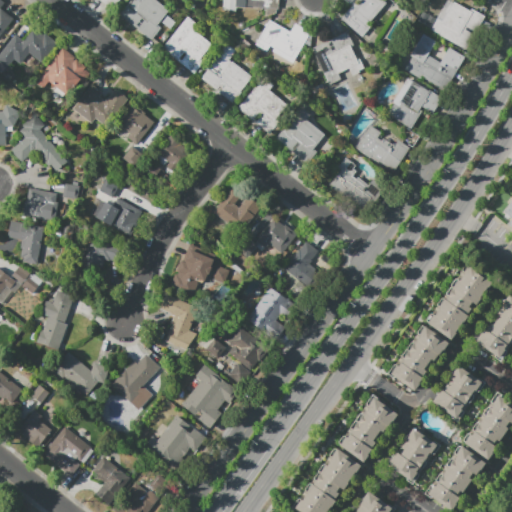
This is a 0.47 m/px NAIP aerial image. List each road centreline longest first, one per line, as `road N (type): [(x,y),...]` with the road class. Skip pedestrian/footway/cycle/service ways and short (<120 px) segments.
road 1 (residential): [(227,453),(372,253),(511,24)]
road 2 (primary): [(511,70),(392,267),(265,439)]
road 3 (residential): [(49,0),(372,253)]
road 4 (primary): [(352,361),(511,123)]
road 5 (residential): [(125,323),(164,231),(230,146)]
